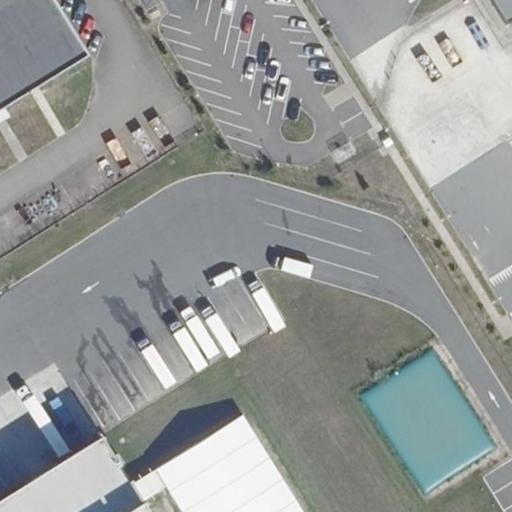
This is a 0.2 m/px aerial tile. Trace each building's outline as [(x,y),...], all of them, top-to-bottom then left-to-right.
[(0,0),(0,106),(77,60),(40,0),(0,0)] [(511,0),(485,0),(504,31),(511,26),(511,0)] [(474,410),(454,422),(477,459),(496,447),(474,410)] [(308,511),(247,413),(159,468),(185,511),(308,511)] [(0,511),(134,511),(150,502),(112,435),(0,504),(0,511)] [(157,511),(150,502),(134,511),(157,511)]
